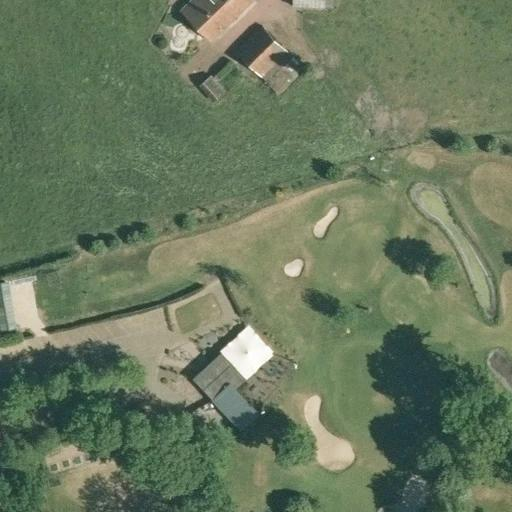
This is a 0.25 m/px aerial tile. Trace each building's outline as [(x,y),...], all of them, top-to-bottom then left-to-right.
[(225,26),(200,0),(199,0),(192,0),(181,11),(211,41),(225,26)] [(200,0),(225,26),(252,0),(200,0)] [(333,0),(292,0),(293,7),(333,9),(333,0)] [(298,63),(288,52),(262,26),(237,52),(273,88),(298,63)] [(5,282),(0,282),(0,324),(1,331),(13,329),(5,282)] [(255,414),(208,362),(190,379),(238,430),(255,414)]
